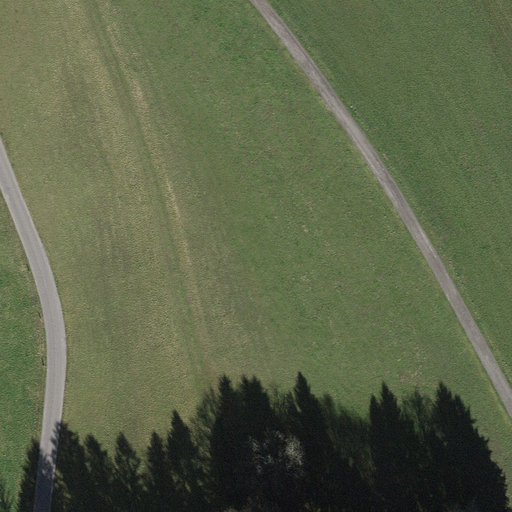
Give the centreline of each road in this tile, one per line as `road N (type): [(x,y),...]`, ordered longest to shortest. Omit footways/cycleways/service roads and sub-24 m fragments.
road 1 (track): [(256,0),(334,94),(511,407)]
road 2 (residential): [(46,511),(53,325),(0,165)]
